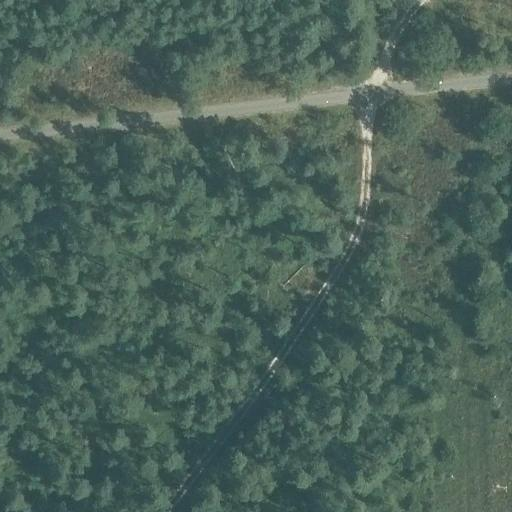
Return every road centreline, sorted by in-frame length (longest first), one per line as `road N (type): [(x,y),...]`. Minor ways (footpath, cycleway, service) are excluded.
road 1 (track): [(421,0),(367,99),(364,209),(341,273),(163,511)]
road 2 (track): [(0,139),(511,83)]
